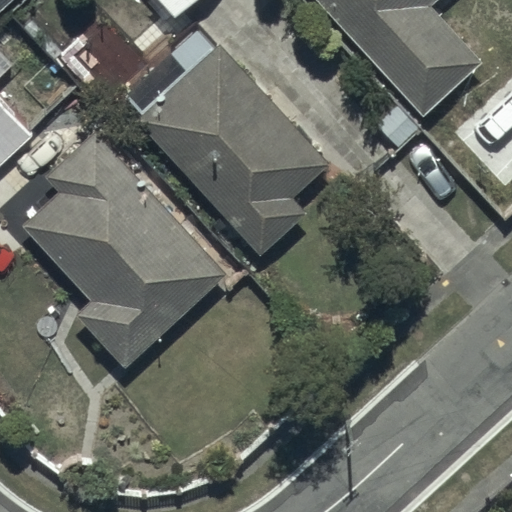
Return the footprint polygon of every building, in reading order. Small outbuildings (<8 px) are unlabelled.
[(0,0),(0,12),(14,0),(0,0)] [(188,0),(158,0),(172,15),(188,0)] [(315,0),(423,116),(486,57),(433,1),(434,0),(315,0)] [(118,91),(231,222),(260,253),(298,221),(308,212),(294,195),(329,165),(223,42),(217,47),(195,22),(118,91)] [(0,97),(0,165),(34,134),(0,97)] [(229,273),(94,131),(48,175),(55,183),(33,205),(40,213),(28,224),(94,294),(76,312),(129,368),(229,273)]
